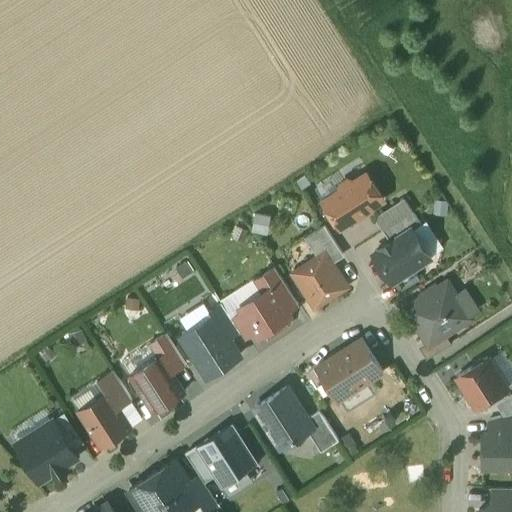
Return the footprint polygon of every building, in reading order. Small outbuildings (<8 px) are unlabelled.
[(354,182),(348,180),(341,184),(340,191),(323,201),(340,227),(356,216),(357,219),(371,210),(369,208),(383,198),(367,173),(354,182)] [(404,197),(377,216),(376,219),(383,230),(413,211),(404,197)] [(413,211),(383,230),(390,242),(412,228),(413,229),(422,224),(413,211)] [(324,225),(304,238),(318,257),(325,253),(331,261),(342,254),(324,225)] [(390,242),(373,253),(392,281),(431,256),(413,229),(412,228),(390,242)] [(318,257),(293,273),(315,306),(346,286),(331,261),(325,253),(318,257)] [(299,304),(279,273),(258,287),(261,292),(271,286),(287,311),(299,304)] [(455,295),(447,282),(407,308),(429,343),(470,317),(468,315),(467,314),(455,295)] [(261,292),(240,306),(242,310),(255,331),(258,335),(267,337),(288,324),(290,315),(287,311),(271,286),(261,292)] [(465,289),(455,295),(467,314),(468,315),(478,309),(465,289)] [(231,317),(222,303),(209,311),(213,315),(214,315),(229,337),(240,330),(231,317)] [(242,310),(231,317),(240,330),(244,338),(255,331),(242,310)] [(213,315),(181,336),(207,376),(240,355),(229,337),(214,315),(213,315)] [(185,363),(165,333),(152,342),(160,355),(161,355),(171,372),(185,363)] [(362,338),(316,367),(323,378),(319,381),(327,392),(331,390),(338,400),(383,371),(362,338)] [(160,355),(131,375),(154,411),(184,391),(171,372),(161,355),(160,355)] [(507,389),(487,357),(484,359),(479,360),(475,362),(473,366),(457,376),(478,408),(507,389)] [(132,399),(112,369),(98,378),(107,392),(108,391),(118,408),(132,399)] [(286,387),(256,406),(282,447),(307,430),(312,427),(306,418),(286,387)] [(107,392),(79,409),(102,445),(130,426),(118,408),(108,391),(107,392)] [(511,394),(496,405),(503,416),(511,413),(511,394)] [(339,440),(319,410),(306,418),(312,427),(307,430),(321,451),(339,440)] [(511,413),(503,416),(489,419),(489,433),(511,433),(511,413)] [(64,415),(54,422),(72,449),(82,443),(64,415)] [(54,422),(14,447),(38,484),(78,459),(72,449),(54,422)] [(215,476),(223,487),(259,463),(232,422),(196,446),(215,476)] [(511,433),(489,433),(483,433),(483,467),(511,467),(511,433)] [(215,476),(196,446),(186,453),(200,475),(205,483),(215,476)] [(175,460),(152,474),(176,511),(182,511),(200,501),(201,500),(189,482),(175,460)] [(176,511),(152,474),(129,489),(143,511),(176,511)] [(205,483),(200,475),(189,482),(201,500),(200,501),(205,509),(217,502),(205,483)] [(511,487),(493,488),(493,502),(511,502),(511,487)] [(511,511),(511,502),(493,502),(486,509),(479,509),(478,511),(511,511)] [(114,511),(108,503),(93,511),(114,511)]
